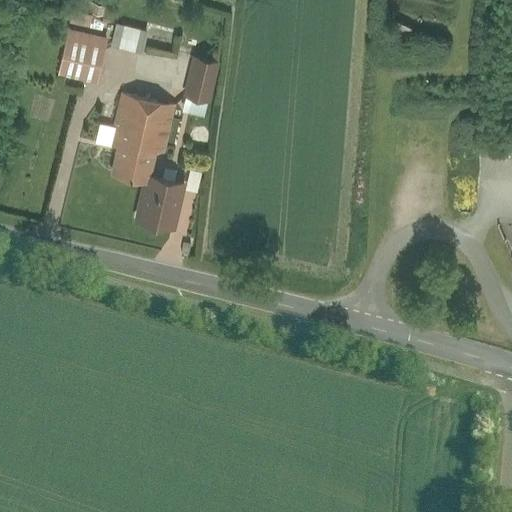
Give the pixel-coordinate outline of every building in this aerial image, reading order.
[(70,18),(85,22),(88,10),(73,6),(70,18)] [(112,44),(144,49),(148,26),(116,20),(112,44)] [(63,21),(52,66),(94,75),(104,30),(63,21)] [(208,112),(222,58),(205,54),(192,108),(208,112)] [(128,175),(119,213),(165,224),(177,174),(154,168),(171,101),(122,90),(103,169),(128,175)] [(190,165),(186,185),(198,188),(202,168),(190,165)]
